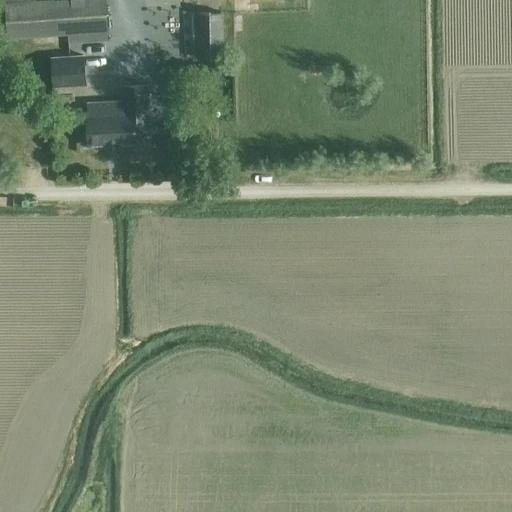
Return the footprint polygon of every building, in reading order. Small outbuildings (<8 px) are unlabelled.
[(49,1),(5,5),(8,39),(49,36),(69,34),(69,43),(109,40),(108,32),(105,0),(69,0),(54,1),(49,1)] [(227,0),(228,9),(245,9),(244,0),(227,0)] [(222,12),(201,12),(202,58),(223,58),(222,12)] [(85,55),(51,57),(52,87),(86,85),(85,55)] [(138,143),(137,134),(151,133),(148,85),(122,87),(122,101),(87,103),(88,116),(87,116),(89,146),(107,145),(107,150),(120,149),(119,144),(138,143)]
